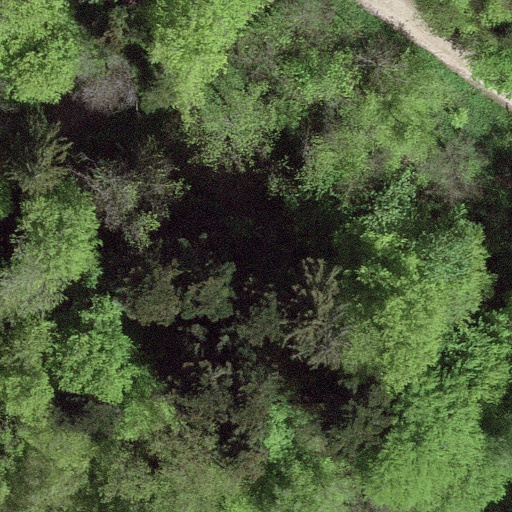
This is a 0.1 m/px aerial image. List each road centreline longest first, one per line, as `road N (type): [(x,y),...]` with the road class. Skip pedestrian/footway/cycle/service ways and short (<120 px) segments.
road 1 (track): [(247,0),(148,57),(0,163)]
road 2 (track): [(392,0),(439,47),(511,98)]
